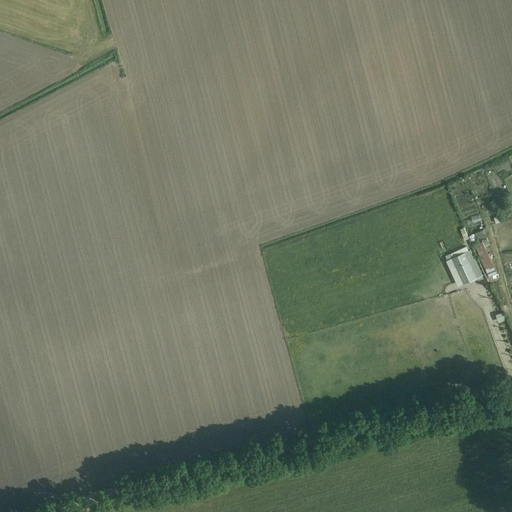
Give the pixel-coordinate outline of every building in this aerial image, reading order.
[(503,168),(497,170),(502,183),(507,182),(503,168)] [(463,211),(464,213),(472,209),(468,201),(453,208),(456,214),(463,211)] [(493,224),(495,230),(503,227),(500,221),(493,224)] [(483,253),(489,251),(484,237),(478,239),(483,253)] [(468,242),(472,252),(477,250),(474,240),(468,242)] [(467,246),(446,256),(448,260),(447,261),(452,272),(457,269),(464,284),(483,276),(476,258),(475,259),(470,250),(469,250),(467,246)]
